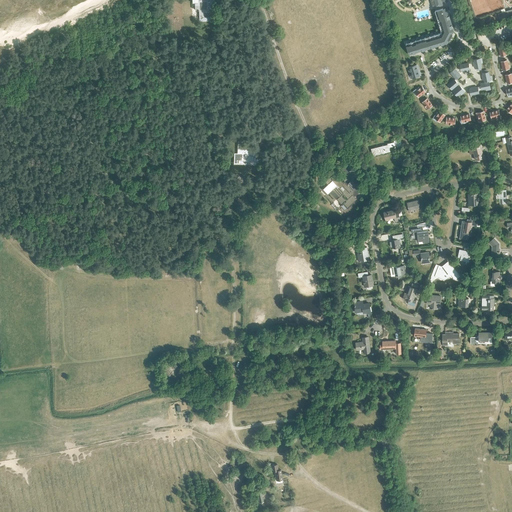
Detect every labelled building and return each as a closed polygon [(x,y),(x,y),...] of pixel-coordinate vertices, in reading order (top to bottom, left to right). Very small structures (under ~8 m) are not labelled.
[(199,22),(214,21),(213,0),(192,0),(192,3),(195,3),(195,10),(197,10),(197,11),(199,11),(199,22)] [(450,34),(451,31),(445,9),(443,10),(443,8),(435,11),(441,33),(406,43),(409,53),(446,42),(447,40),(449,41),(452,35),(450,34)] [(500,19),(504,18),(511,15),(511,13),(511,10),(504,12),(498,14),(500,19)] [(412,78),(421,75),(419,70),(417,70),(416,65),(407,68),(409,73),(411,73),(412,78)] [(426,92),(422,87),(415,92),(419,97),(426,92)] [(432,105),(427,98),(422,102),(428,109),(432,105)] [(440,111),(435,118),(440,122),(445,115),(440,111)] [(400,139),(404,138),(403,136),(400,136),(394,137),(395,138),(394,138),(392,138),(393,139),(391,139),(392,141),(394,141),(394,142),(387,144),(388,145),(371,149),(373,156),(390,151),(389,147),(395,146),(395,149),(399,148),(399,147),(402,146),(400,139)] [(258,159),(255,159),(256,145),(238,144),(237,153),(234,153),(234,164),(249,165),(249,162),(258,162),(258,159)] [(476,160),(484,158),(481,145),(469,148),(470,154),(474,153),(476,160)] [(329,184),(324,189),(328,194),(332,190),(340,197),(337,199),(343,206),(344,204),(348,208),(357,199),(353,195),(354,193),(353,192),(358,187),(352,180),(347,185),(345,182),(344,183),(336,175),(331,179),(330,178),(326,182),(329,184)] [(500,204),(507,203),(506,190),(497,190),(497,195),(500,195),(500,204)] [(483,203),(478,203),(478,193),(468,194),(468,205),(478,205),(478,206),(483,206),(483,203)] [(407,203),(409,211),(421,208),(419,200),(407,203)] [(398,212),(395,213),(394,209),(384,212),(386,220),(394,217),(395,222),(400,220),(398,212)] [(461,231),(460,238),(465,239),(466,235),(470,236),(472,226),(476,227),(478,220),(472,219),(472,220),(467,219),(467,222),(462,222),(462,225),(463,225),(462,231),(461,231)] [(428,230),(422,231),(421,228),(411,229),(411,232),(417,232),(418,242),(423,241),(423,243),(429,243),(428,230)] [(492,256),(500,256),(500,249),(499,249),(499,244),(494,238),(489,243),(492,246),(492,256)] [(389,241),(391,248),(400,247),(399,239),(389,241)] [(364,261),(369,260),(367,247),(363,248),(363,249),(357,250),(359,260),(364,260),(364,261)] [(469,258),(470,258),(470,256),(468,255),(469,251),(459,249),(458,258),(460,259),(460,261),(469,263),(469,258)] [(421,254),(422,262),(430,261),(429,253),(421,254)] [(455,279),(459,276),(448,262),(442,267),(439,266),(435,276),(436,277),(437,274),(439,275),(443,279),(445,277),(447,275),(448,276),(451,274),(455,279)] [(398,274),(398,278),(405,273),(404,266),(390,268),(391,275),(391,276),(394,275),(398,274)] [(371,275),(368,276),(367,272),(358,273),(358,278),(363,277),(365,287),(373,285),(371,275)] [(499,279),(501,279),(501,275),(499,275),(500,272),(492,272),(492,283),(499,283),(499,279)] [(417,289),(419,289),(420,287),(418,286),(418,285),(412,283),(411,287),(408,286),(406,294),(404,293),(402,299),(409,301),(408,304),(414,306),(416,301),(413,300),(417,289)] [(436,304),(440,305),(441,296),(428,295),(427,304),(430,304),(430,309),(435,309),(436,304)] [(482,310),(493,310),(494,296),(482,296),(482,310)] [(458,306),(468,307),(468,298),(459,298),(458,306)] [(362,301),(354,303),(356,312),(363,311),(363,313),(370,311),(369,303),(363,305),(362,301)] [(414,328),(414,336),(420,337),(420,342),(430,343),(431,334),(425,333),(426,329),(414,328)] [(459,334),(453,334),(453,332),(445,333),(445,335),(442,335),(442,346),(447,346),(447,341),(453,341),(453,344),(459,344),(459,334)] [(488,344),(491,344),(491,333),(479,332),(479,335),(478,335),(477,336),(477,337),(470,337),(470,343),(479,344),(479,341),(488,341),(488,344)] [(364,353),(370,353),(368,337),(362,338),(363,342),(356,343),(357,350),(364,349),(364,353)] [(399,343),(395,343),(395,341),(382,342),(383,349),(395,349),(395,350),(399,350),(399,343)] [(281,469),(278,470),(277,464),(271,465),(272,472),(275,471),(276,481),(283,480),(281,469)]
